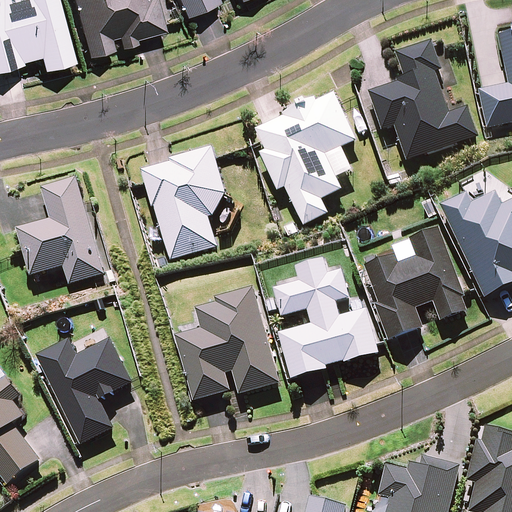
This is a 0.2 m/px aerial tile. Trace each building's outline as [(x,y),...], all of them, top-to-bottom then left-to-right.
[(0,0),(0,71),(24,66),(23,63),(41,58),(45,72),(74,64),(57,0),(0,0)] [(118,37),(121,49),(137,44),(136,40),(164,33),(155,0),(74,0),(89,58),(114,52),(111,39),(118,37)] [(245,0),(178,0),(187,18),(220,4),(218,0),(239,0),(241,2),(245,0)] [(511,40),(502,42),(511,89),(482,94),(489,130),(511,126),(511,40)] [(399,58),(407,80),(399,83),(400,87),(372,96),(385,134),(398,129),(409,163),(478,139),(469,112),(451,118),(436,75),(442,73),(433,47),(399,58)] [(319,106),(317,102),(290,115),(291,119),(259,134),(269,155),(263,158),(280,194),(288,190),(305,227),(328,215),(323,203),(343,193),(338,182),(354,174),(343,151),(358,144),(336,97),(319,106)] [(228,198),(214,153),(145,174),(173,262),(218,248),(210,223),(217,217),(228,198)] [(511,205),(504,210),(497,194),(494,196),(485,177),(464,187),(470,198),(443,211),(488,302),(511,290),(511,205)] [(108,277),(81,182),(45,193),(54,223),(20,232),(33,279),(66,270),(71,287),(108,277)] [(469,315),(442,233),(414,242),(420,261),(400,267),(398,260),(368,270),(392,344),(424,333),(417,311),(436,305),(442,324),(469,315)] [(381,357),(369,312),(354,316),(352,311),(340,314),(338,306),(352,302),(345,275),(331,279),(326,261),(299,268),(303,286),(278,293),(285,320),(311,314),(315,328),(283,337),(295,383),(328,374),(328,371),(381,357)] [(179,340),(197,404),(233,394),(228,376),(236,374),(242,398),(281,387),(256,292),(220,302),(221,306),(198,312),(204,333),(179,340)] [(134,388),(112,344),(79,360),(72,345),(41,360),(84,448),(115,433),(101,404),(134,388)] [(15,405),(22,400),(7,380),(1,385),(0,384),(0,478),(8,490),(43,465),(16,428),(27,421),(15,405)] [(511,511),(511,436),(489,431),(485,445),(482,444),(472,485),(480,487),(474,511),(511,511)] [(450,511),(461,469),(426,461),(424,469),(413,466),(411,475),(390,470),(383,500),(393,502),(390,511),(450,511)] [(349,511),(314,502),(311,511),(349,511)]
